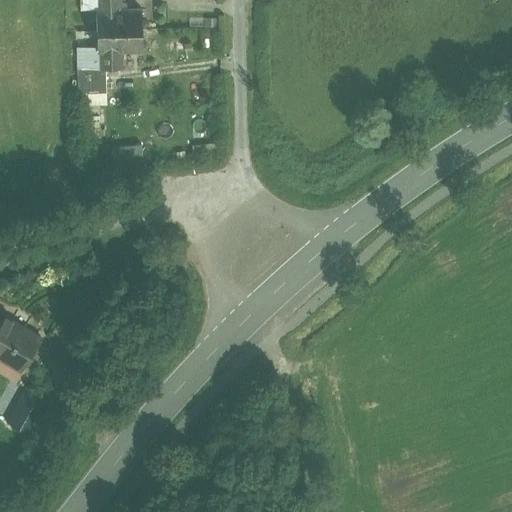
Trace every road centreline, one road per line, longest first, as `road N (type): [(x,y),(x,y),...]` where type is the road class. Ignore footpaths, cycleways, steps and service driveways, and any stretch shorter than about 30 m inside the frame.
road 1 (primary): [(70,511),(276,269)]
road 2 (primary): [(276,269),(511,102)]
road 3 (unclassified): [(216,204),(0,266)]
road 4 (unclassified): [(216,204),(235,159),(233,0)]
road 5 (track): [(312,511),(291,401),(240,348)]
